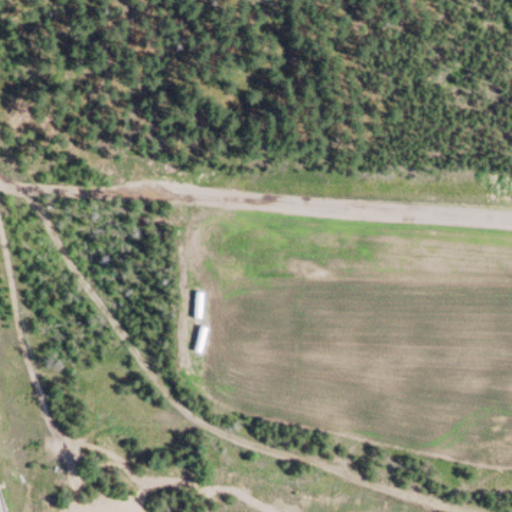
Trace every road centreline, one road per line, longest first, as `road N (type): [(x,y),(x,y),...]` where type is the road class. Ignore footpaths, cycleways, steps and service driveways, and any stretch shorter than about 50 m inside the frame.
road 1 (track): [(468,511),(218,432),(163,392),(54,223),(3,185)]
road 2 (track): [(3,185),(511,217)]
